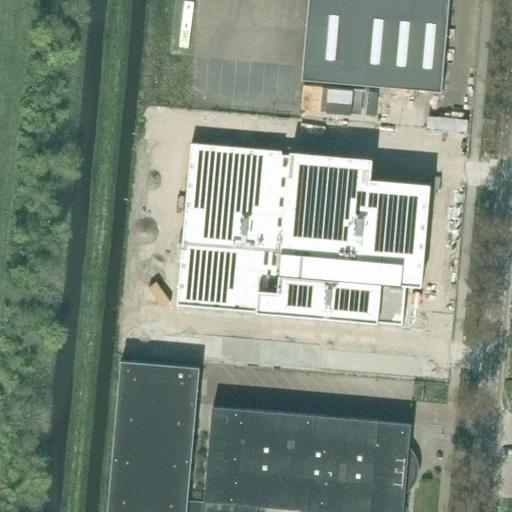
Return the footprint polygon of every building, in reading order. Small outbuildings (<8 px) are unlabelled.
[(309,0),(303,79),(442,91),(450,0),(309,0)] [(227,77),(226,94),(238,95),(239,78),(227,77)] [(233,137),(237,113),(226,111),(222,136),(233,137)] [(192,142),(177,304),(403,324),(407,281),(402,281),(404,264),(425,266),(432,183),(362,177),(364,157),(291,150),(291,154),(282,154),(283,150),(192,142)] [(205,501),(189,500),(200,367),(122,360),(108,511),(403,511),(405,495),(409,446),(411,424),(214,406),(211,438),(216,439),(215,448),(210,448),(205,501)]
